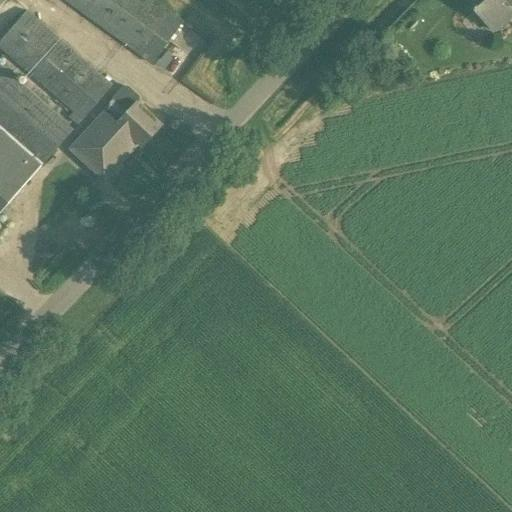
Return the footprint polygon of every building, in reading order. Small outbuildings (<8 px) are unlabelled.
[(184,20),(156,0),(64,0),(152,63),(184,20)] [(511,0),(468,0),(494,32),(511,16),(511,0)] [(27,9),(0,40),(0,48),(82,119),(112,84),(27,9)] [(0,209),(73,129),(0,64),(0,209)] [(117,122),(105,112),(71,147),(104,178),(109,173),(115,173),(122,165),(122,160),(138,142),(141,145),(162,123),(146,108),(138,100),(117,122)]
